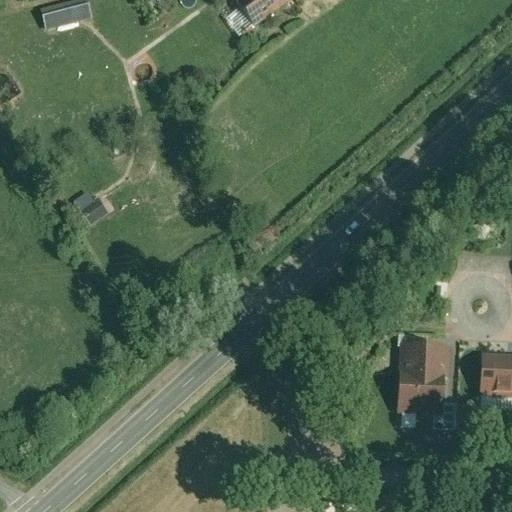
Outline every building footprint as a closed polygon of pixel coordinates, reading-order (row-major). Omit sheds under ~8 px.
[(227,0),(231,5),(213,19),(233,46),(251,33),(257,40),(309,2),(306,0),(227,0)] [(77,12),(45,20),(48,31),(80,22),(77,12)] [(88,226),(106,217),(92,192),(75,201),(88,226)] [(448,352),(402,349),(399,412),(444,415),(448,352)] [(511,360),(483,358),(481,396),(511,398),(511,360)]
